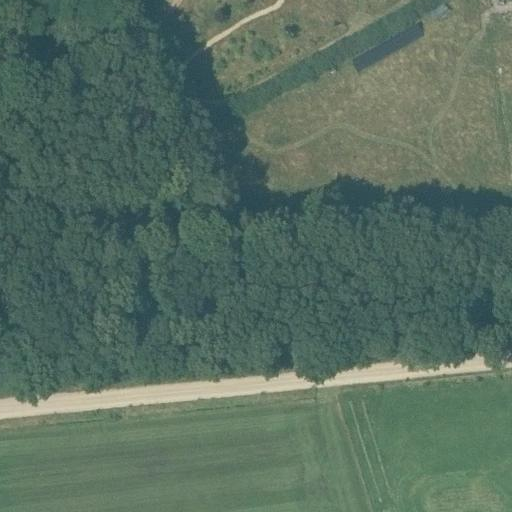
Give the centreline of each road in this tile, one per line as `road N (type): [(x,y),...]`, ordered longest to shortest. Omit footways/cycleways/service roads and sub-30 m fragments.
road 1 (track): [(304,381),(0,414)]
road 2 (track): [(511,360),(304,381)]
